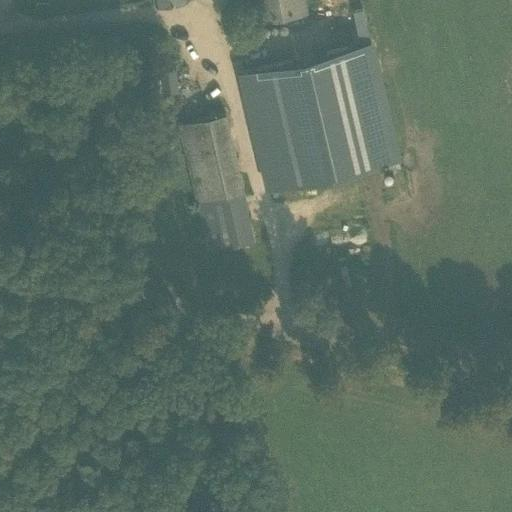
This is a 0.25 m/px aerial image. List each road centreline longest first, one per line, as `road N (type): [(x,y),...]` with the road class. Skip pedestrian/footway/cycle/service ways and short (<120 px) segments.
road 1 (unclassified): [(511,390),(0,269)]
road 2 (track): [(151,305),(0,460)]
road 3 (track): [(247,326),(265,511)]
